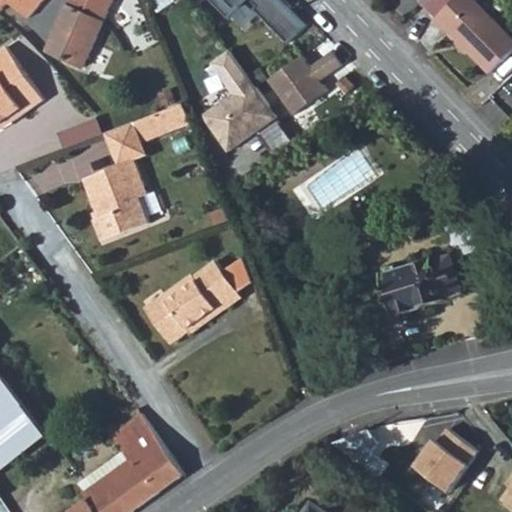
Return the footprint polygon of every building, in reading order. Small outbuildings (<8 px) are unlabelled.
[(101,34),(115,0),(73,0),(65,19),(101,34)] [(196,0),(201,6),(207,0),(214,0),(232,17),(250,0),(255,0),(261,6),(258,9),(291,44),(309,26),(285,0),(196,0)] [(456,0),(430,0),(422,9),(434,22),(456,0)] [(511,40),(472,0),(456,0),(434,22),(445,34),(448,32),(460,44),(462,41),(470,49),(468,52),(490,75),(511,53),(511,40)] [(81,79),(101,34),(65,19),(46,63),(81,79)] [(0,128),(1,128),(17,118),(19,122),(47,105),(13,50),(0,57),(0,128)] [(346,65),(337,52),(315,68),(306,55),(271,80),(297,116),(331,92),(323,81),(346,65)] [(282,119),(256,83),(210,116),(212,123),(234,154),(282,119)] [(379,111),(391,101),(381,90),(368,99),(379,111)] [(193,123),(186,104),(162,113),(170,133),(193,123)] [(170,133),(162,113),(136,123),(144,143),(170,133)] [(72,145),(109,128),(103,116),(67,133),(72,145)] [(3,132),(19,122),(17,118),(1,128),(3,132)] [(144,143),(136,123),(108,134),(120,165),(138,159),(148,155),(144,143)] [(120,165),(88,178),(103,218),(98,221),(106,242),(153,224),(143,198),(152,195),(138,159),(120,165)] [(436,260),(387,276),(400,317),(452,300),(451,298),(468,292),(456,256),(437,262),(436,260)] [(197,274),(167,295),(172,303),(155,314),(170,337),(182,340),(194,332),(192,328),(206,318),(209,321),(229,307),(232,310),(247,299),(243,293),(256,284),(246,258),(228,271),(221,262),(198,277),(197,274)] [(150,307),(155,314),(172,303),(167,295),(150,307)] [(130,426),(117,436),(122,445),(133,462),(88,495),(93,502),(99,511),(137,511),(188,476),(138,405),(128,413),(130,417),(125,420),(130,426)] [(419,463),(454,487),(482,447),(447,423),(419,463)] [(352,511),(394,511),(373,497),(380,488),(374,484),(353,511),(352,511)] [(315,511),(352,511),(353,511),(330,493),(315,511)] [(78,511),(99,511),(93,502),(78,511)]
